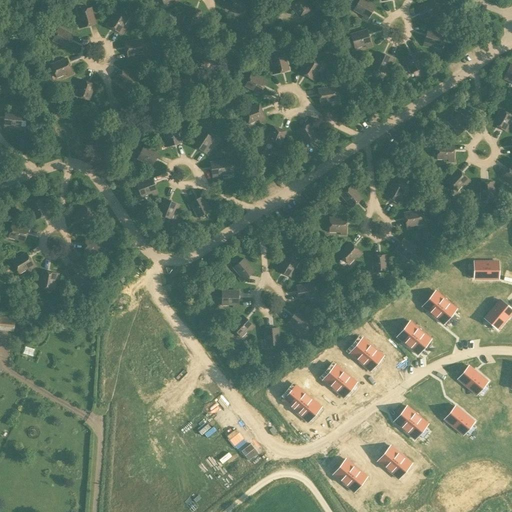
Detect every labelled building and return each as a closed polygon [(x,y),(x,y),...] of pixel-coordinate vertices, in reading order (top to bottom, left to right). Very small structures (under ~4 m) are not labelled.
[(238,13),(246,2),(243,0),(227,0),(223,6),(227,9),(229,7),(238,13)] [(299,17),(311,9),(304,0),(294,0),(288,4),(291,9),(293,7),(299,17)] [(366,20),(374,6),(363,0),(359,0),(353,9),(363,15),(362,18),(366,20)] [(428,18),(438,12),(431,0),(417,8),(425,22),(429,20),(428,18)] [(196,27),(201,11),(186,6),(184,11),(187,11),(183,22),(196,27)] [(79,28),(95,23),(90,8),(77,11),(80,22),(78,23),(79,28)] [(121,28),(127,18),(115,11),(107,25),(120,34),(123,29),(121,28)] [(66,49),(73,35),(58,28),(52,40),(62,45),(61,47),(66,49)] [(366,47),(371,45),(366,30),(350,35),(354,48),(365,44),(366,47)] [(439,48),(443,35),(427,30),(423,45),(427,47),(428,44),(439,48)] [(132,55),(143,53),(141,39),(125,42),(127,58),(132,57),(132,55)] [(390,63),(392,59),(378,52),(371,67),(383,73),(388,62),(390,63)] [(410,73),(422,67),(415,52),(401,59),(403,63),(405,62),(410,73)] [(272,74),(288,70),(284,54),(271,58),(274,69),(271,69),(272,74)] [(67,75),(72,73),(66,58),(51,64),(56,77),(66,73),(67,75)] [(314,75),(320,66),(309,58),(300,72),(313,81),(316,76),(314,75)] [(128,88),(137,77),(124,67),(114,80),(118,83),(119,81),(128,88)] [(258,95),(265,81),(251,73),(245,86),(255,91),(254,93),(258,95)] [(0,99),(1,100),(13,89),(4,79),(0,82),(0,99)] [(88,100),(94,84),(78,79),(77,84),(79,85),(75,95),(88,100)] [(325,102),(336,100),(334,87),(318,89),(320,105),(325,105),(325,102)] [(259,121),(264,120),(258,104),(243,110),(248,123),(259,119),(259,121)] [(507,126),(511,116),(511,115),(501,109),(492,123),(506,132),(509,127),(507,126)] [(19,127),(21,114),(4,112),(3,128),(8,129),(8,126),(19,127)] [(457,136),(469,125),(458,113),(448,122),(455,130),(453,132),(457,136)] [(305,144),(317,138),(309,124),(295,131),(297,136),(299,134),(305,144)] [(279,147),(285,131),(270,125),(268,130),(271,131),(267,142),(279,147)] [(164,147),(180,143),(176,127),(163,130),(166,141),(163,142),(164,147)] [(206,148),(212,138),(201,131),(192,144),(206,153),(208,149),(206,148)] [(453,161),(453,145),(437,145),(437,159),(448,159),(448,161),(453,161)] [(150,168),(158,154),(143,146),(137,158),(147,164),(146,166),(150,168)] [(217,175),(228,174),(226,160),(210,162),(212,178),(217,178),(217,175)] [(511,183),(511,166),(511,165),(501,178),(505,181),(507,179),(511,183)] [(466,184),(469,181),(457,169),(446,181),(456,191),(464,182),(466,184)] [(152,195),(157,193),(151,178),(135,184),(140,196),(151,192),(152,195)] [(399,199),(405,189),(393,182),(385,196),(399,205),(401,200),(399,199)] [(481,199),(494,198),(493,182),(477,183),(477,188),(480,188),(481,199)] [(349,209),(361,198),(351,186),(340,195),(348,203),(346,205),(349,209)] [(197,217),(209,211),(202,196),(187,204),(190,208),(192,207),(197,217)] [(33,220),(48,213),(41,198),(28,204),(33,214),(31,215),(33,220)] [(177,209),(179,205),(164,199),(158,214),(170,219),(174,208),(177,209)] [(84,224),(92,216),(83,206),(71,217),(82,229),(86,226),(84,224)] [(411,226),(422,224),(420,210),(403,213),(407,229),(411,228),(411,226)] [(345,234),(345,218),(329,218),(329,231),(340,232),(340,234),(345,234)] [(23,244),(27,228),(11,224),(8,237),(19,240),(18,242),(23,244)] [(408,259),(416,248),(403,238),(394,251),(398,254),(399,252),(408,259)] [(100,254),(101,240),(85,239),(83,255),(88,255),(89,253),(100,254)] [(358,257),(361,254),(349,242),(338,254),(348,264),(356,255),(358,257)] [(29,269),(34,267),(25,253),(11,261),(18,273),(28,267),(29,269)] [(291,272),(297,262),(285,255),(277,270),(291,278),(294,273),(291,272)] [(373,272),(387,271),(385,255),(369,256),(370,261),(372,261),(373,272)] [(241,282),(254,272),(243,259),(233,268),(240,276),(238,278),(241,282)] [(77,284),(88,276),(78,262),(65,272),(68,276),(70,275),(77,284)] [(497,262),(473,262),(473,264),(473,279),(497,279),(497,262)] [(57,279),(57,274),(42,271),(39,287),(52,290),(54,278),(57,279)] [(303,299),(315,297),(312,283),(296,286),(299,302),(304,301),(303,299)] [(237,308),(238,291),(221,291),(221,305),(232,305),(232,308),(237,308)] [(435,292),(422,307),(426,311),(442,324),(453,312),(455,309),(435,292)] [(511,310),(499,300),(484,319),(485,320),(497,330),(511,311),(511,310)] [(301,332),(309,321),(296,311),(286,324),(290,327),(291,325),(301,332)] [(250,330),(254,327),(242,316),(230,328),(240,337),(248,329),(250,330)] [(409,322),(396,337),(401,341),(417,355),(427,343),(430,339),(409,322)] [(265,346),(279,344),(278,328),(261,329),(262,334),(264,334),(265,346)] [(362,339),(349,354),(354,358),(369,371),(380,359),(382,356),(362,339)] [(335,365),(322,381),(327,385),(343,398),(353,385),(356,382),(335,365)] [(468,366),(457,379),(476,395),(477,393),(487,382),(473,371),(468,366)] [(295,386),(282,401),(307,422),(309,420),(320,407),(302,392),(295,386)] [(406,407),(393,422),(414,439),(425,426),(427,424),(406,407)] [(455,407),(444,420),(462,435),(464,433),(473,422),(455,407)] [(390,446),(377,462),(398,479),(409,466),(411,464),(390,446)] [(345,460),(333,475),(353,492),(364,479),(366,477),(345,460)]
